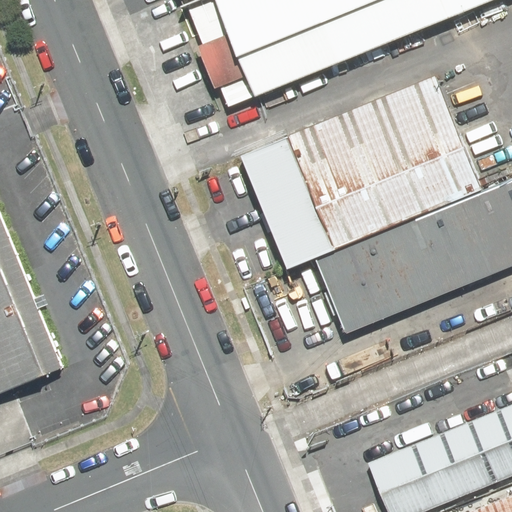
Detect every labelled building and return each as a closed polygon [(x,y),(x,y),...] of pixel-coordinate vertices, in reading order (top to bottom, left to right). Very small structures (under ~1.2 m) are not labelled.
[(500,0),(213,0),(254,99),(500,0)] [(438,77),(241,156),(286,268),(313,257),(484,189),(438,77)] [(511,177),(484,189),(313,257),(345,335),(511,268),(511,177)] [(0,395),(63,370),(0,215),(0,395)] [(425,511),(511,477),(511,404),(371,461),(391,511),(425,511)] [(511,511),(511,494),(468,511),(511,511)]
